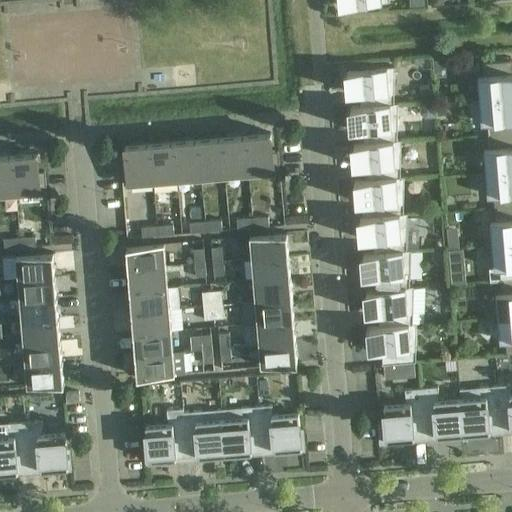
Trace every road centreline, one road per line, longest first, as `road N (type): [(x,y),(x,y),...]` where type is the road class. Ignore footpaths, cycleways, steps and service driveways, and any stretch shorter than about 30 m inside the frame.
road 1 (residential): [(341,485),(310,84)]
road 2 (residential): [(113,504),(82,136)]
road 3 (residential): [(113,504),(341,485)]
road 4 (residential): [(341,485),(511,469)]
